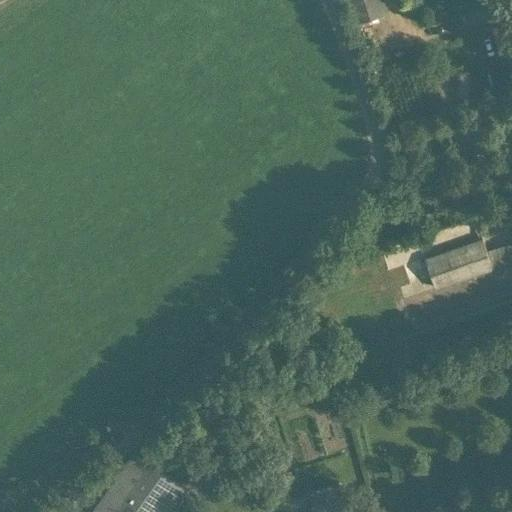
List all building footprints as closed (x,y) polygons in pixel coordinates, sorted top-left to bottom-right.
[(374,0),(347,0),(350,8),(374,0)] [(456,237),(459,245),(381,272),(388,290),(421,279),(425,290),(435,286),(436,287),(493,267),(492,264),(511,257),(511,241),(486,249),(479,229),(456,237)] [(180,458),(188,469),(195,465),(187,453),(180,458)] [(128,459),(90,511),(171,511),(181,497),(128,459)] [(306,491),(311,506),(312,511),(348,511),(344,497),(342,497),(345,493),(343,487),(339,486),(338,482),(306,491)]
